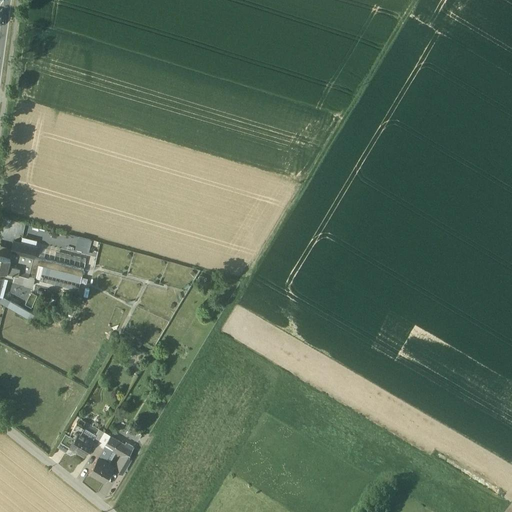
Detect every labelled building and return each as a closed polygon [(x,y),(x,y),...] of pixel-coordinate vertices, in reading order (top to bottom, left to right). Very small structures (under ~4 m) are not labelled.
[(88,251),(91,239),(77,235),(74,248),(88,251)] [(36,246),(14,241),(12,252),(33,257),(33,256),(36,246)] [(11,257),(0,253),(0,268),(7,270),(8,264),(11,257)] [(84,269),(33,256),(33,257),(32,262),(37,264),(82,275),(84,269)] [(37,264),(32,262),(30,269),(28,276),(34,277),(37,264)] [(30,269),(10,264),(8,264),(7,270),(28,276),(30,269)] [(30,313),(3,297),(0,301),(32,320),(36,314),(31,311),(30,313)] [(92,440),(78,431),(82,425),(76,422),(70,432),(75,436),(69,446),(84,455),(92,441),(93,440),(92,440)] [(141,433),(130,426),(126,433),(137,440),(141,433)] [(105,433),(99,429),(92,440),(93,440),(92,441),(98,444),(105,433)] [(110,436),(105,433),(98,444),(103,448),(105,444),(110,436)] [(124,444),(110,436),(105,444),(112,448),(120,453),(126,442),(124,444)] [(133,447),(126,442),(120,453),(123,455),(127,457),(133,447)] [(112,448),(105,444),(103,448),(97,456),(104,460),(112,448)] [(123,455),(116,467),(122,471),(129,460),(126,458),(127,457),(123,455)] [(104,460),(97,456),(88,471),(105,481),(114,466),(104,460)]
